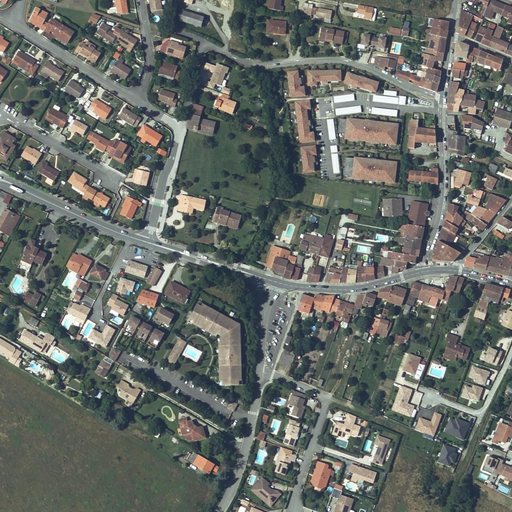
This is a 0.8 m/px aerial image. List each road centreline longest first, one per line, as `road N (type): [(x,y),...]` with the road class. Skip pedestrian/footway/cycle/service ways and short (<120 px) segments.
road 1 (residential): [(205,43),(248,62),(345,60),(442,98)]
road 2 (residential): [(294,511),(328,398),(259,372)]
road 3 (residential): [(442,98),(441,194),(424,271)]
road 4 (primary): [(148,242),(11,183)]
road 5 (primary): [(424,271),(351,288),(278,282)]
road 6 (unclassified): [(217,511),(243,451),(259,372)]
road 7 (residential): [(12,22),(136,97)]
road 8 (unknown): [(130,380),(244,444)]
road 9 (residential): [(1,114),(108,183)]
road 10 (residential): [(511,348),(481,415),(430,398)]
